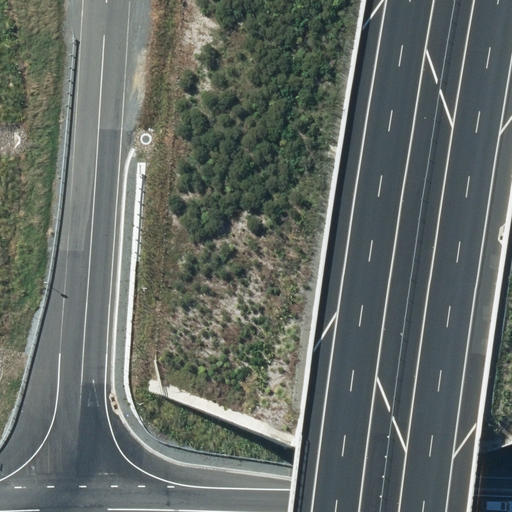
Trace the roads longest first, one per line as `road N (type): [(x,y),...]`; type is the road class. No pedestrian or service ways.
road 1 (motorway): [(332,511),(411,0)]
road 2 (motorway): [(499,0),(423,511)]
road 3 (unclassified): [(74,500),(98,0)]
road 4 (secondary): [(74,500),(316,511)]
